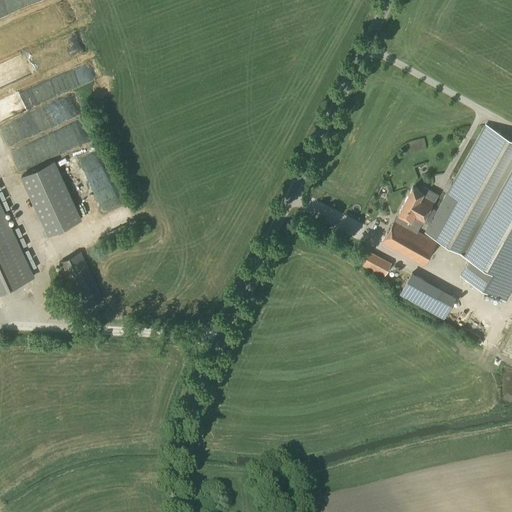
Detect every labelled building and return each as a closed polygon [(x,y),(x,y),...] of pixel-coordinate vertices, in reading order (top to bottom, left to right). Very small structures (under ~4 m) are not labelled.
[(5,67),(13,83),(64,58),(57,42),(5,67)] [(511,285),(511,140),(486,125),(425,233),(470,258),(461,274),(505,299),(511,285)] [(48,235),(82,219),(55,159),(20,175),(48,235)] [(423,266),(437,241),(418,231),(421,226),(436,199),(413,186),(398,213),(398,214),(394,220),(382,242),(423,266)] [(0,292),(34,277),(0,201),(0,292)] [(384,278),(392,262),(361,246),(353,261),(384,278)] [(81,310),(103,299),(80,252),(59,262),(81,310)] [(443,319),(456,296),(412,271),(399,294),(429,311),(443,319)]
